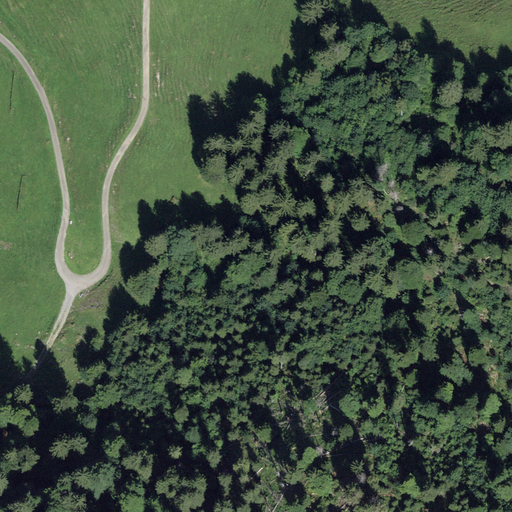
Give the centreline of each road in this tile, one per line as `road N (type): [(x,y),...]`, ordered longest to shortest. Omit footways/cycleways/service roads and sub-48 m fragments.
road 1 (track): [(73,283),(97,277),(108,256),(106,189),(145,97),(147,0)]
road 2 (track): [(39,92),(65,191),(60,267),(73,283)]
road 3 (track): [(73,283),(56,332),(0,399)]
